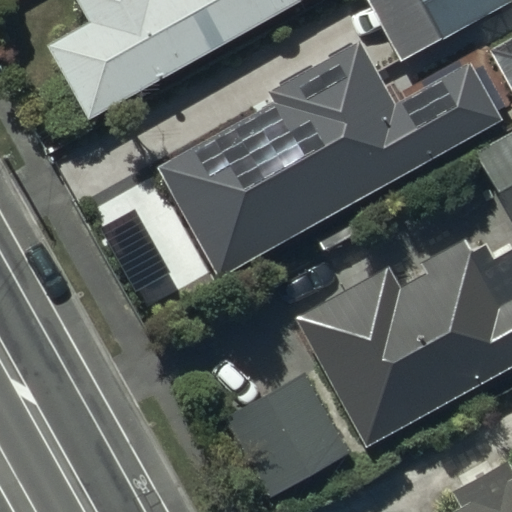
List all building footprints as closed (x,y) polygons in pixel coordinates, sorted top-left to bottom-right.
[(304,2),(303,0),(153,0),(152,1),(151,0),(79,0),(98,33),(56,57),(93,121),(304,2)] [(511,4),(508,0),(369,0),(404,62),(511,4)] [(59,25),(45,2),(23,14),(36,38),(59,25)] [(495,126),(468,78),(393,120),(357,55),(272,103),(278,114),(165,177),(222,279),(495,126)] [(511,150),(485,165),(511,214),(511,150)] [(511,310),(497,319),(468,268),(400,307),(385,281),(301,329),(369,450),(511,369),(511,310)] [(346,460),(303,382),(227,423),(270,502),(346,460)] [(511,511),(511,484),(462,511),(511,511)]
